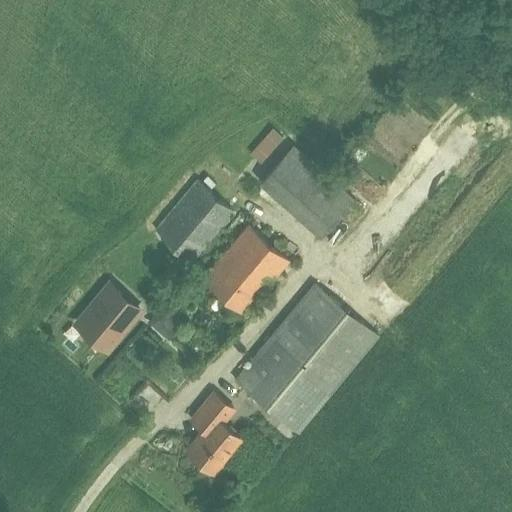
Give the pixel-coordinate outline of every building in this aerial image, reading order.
[(263,186),(334,230),(355,197),(303,164),(294,177),(275,165),(263,186)] [(199,178),(157,228),(194,259),(236,210),(199,178)] [(245,312),(290,259),(248,224),(203,277),(245,312)] [(379,335),(315,282),(235,379),(299,432),(379,335)] [(98,299),(80,321),(92,331),(91,333),(103,343),(107,338),(111,342),(140,308),(111,284),(98,299)] [(178,328),(175,325),(174,313),(177,310),(166,300),(148,321),(169,339),(178,328)] [(62,364),(67,342),(47,337),(41,359),(62,364)] [(100,396),(112,403),(118,392),(106,385),(100,396)] [(166,411),(174,404),(158,387),(150,394),(166,411)] [(214,472),(242,438),(223,422),(234,408),(214,391),(192,419),(204,429),(187,450),(214,472)]
